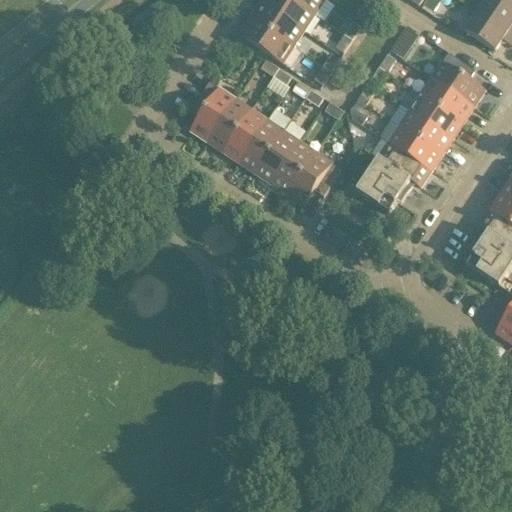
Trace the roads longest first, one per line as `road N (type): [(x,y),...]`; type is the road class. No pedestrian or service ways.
road 1 (residential): [(413,263),(361,272),(322,259),(136,133),(210,23)]
road 2 (residential): [(413,263),(511,117)]
road 3 (residential): [(511,76),(393,0)]
